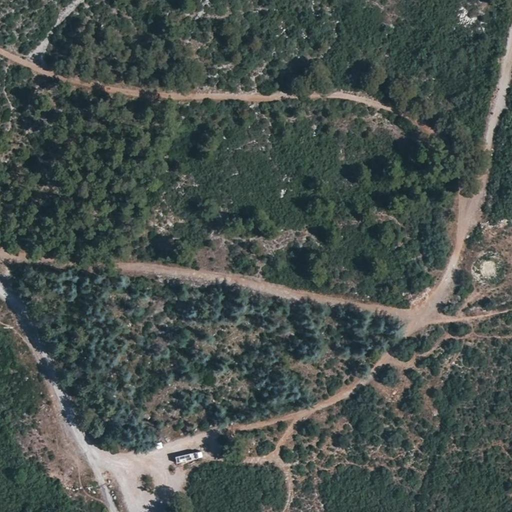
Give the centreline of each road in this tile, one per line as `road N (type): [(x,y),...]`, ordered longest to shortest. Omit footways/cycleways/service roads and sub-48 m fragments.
road 1 (track): [(511,51),(461,238),(429,306),(364,386),(150,465),(94,467)]
road 2 (track): [(475,196),(418,129),(368,110),(171,92),(0,47)]
road 3 (track): [(421,316),(0,249)]
road 4 (unclassified): [(110,511),(21,305),(0,288)]
